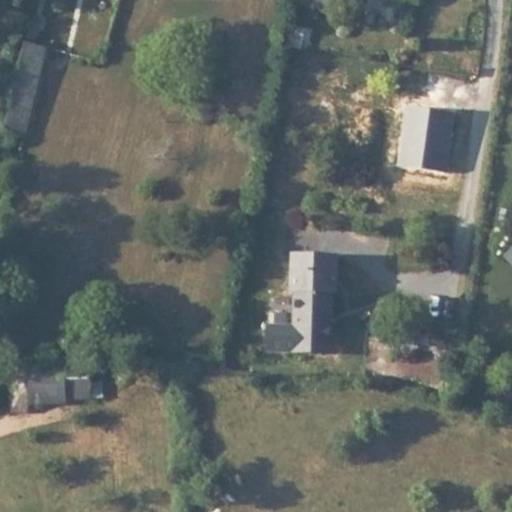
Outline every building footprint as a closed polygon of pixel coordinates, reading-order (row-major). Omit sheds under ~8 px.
[(28,39),(22,64),(31,66),(38,41),(28,39)] [(22,64),(0,152),(0,158),(19,163),(42,69),(31,66),(22,64)] [(265,325),(264,350),(298,351),(298,355),(333,356),(337,257),(291,255),(289,326),(265,325)] [(56,407),(56,371),(6,371),(6,415),(23,415),(23,407),(56,407)] [(85,407),(86,371),(56,371),(56,407),(85,407)]
